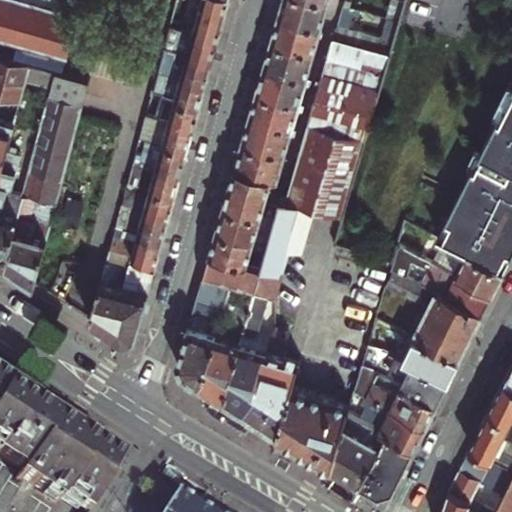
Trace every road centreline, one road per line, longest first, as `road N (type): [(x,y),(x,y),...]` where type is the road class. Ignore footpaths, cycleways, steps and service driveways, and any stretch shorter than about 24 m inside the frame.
road 1 (residential): [(256,0),(130,404)]
road 2 (residential): [(409,511),(511,307)]
road 3 (secondary): [(170,429),(305,511)]
road 4 (secondary): [(0,320),(130,404)]
